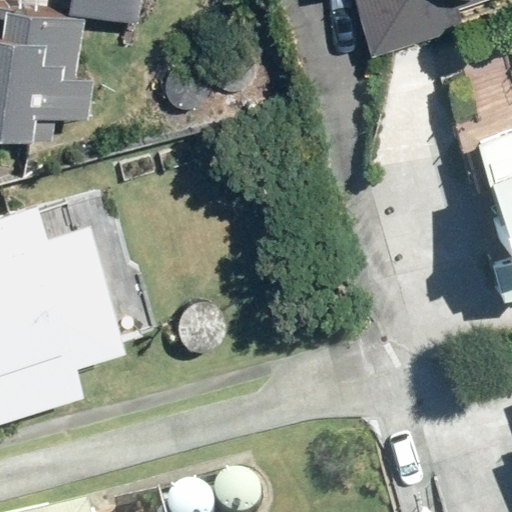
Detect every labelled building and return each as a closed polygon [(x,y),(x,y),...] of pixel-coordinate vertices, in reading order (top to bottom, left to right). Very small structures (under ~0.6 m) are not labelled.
[(0,0),(0,114),(52,122),(56,99),(92,104),(97,64),(77,60),(84,4),(54,0),(0,0)] [(89,0),(88,15),(142,19),(143,0),(89,0)] [(462,17),(456,0),(356,0),(372,47),(462,17)] [(511,116),(478,127),(511,240),(511,241),(493,247),(503,284),(511,282),(511,116)] [(0,202),(0,402),(84,379),(76,349),(125,335),(91,213),(46,226),(39,193),(0,202)] [(267,511),(260,473),(159,493),(163,511),(267,511)]
